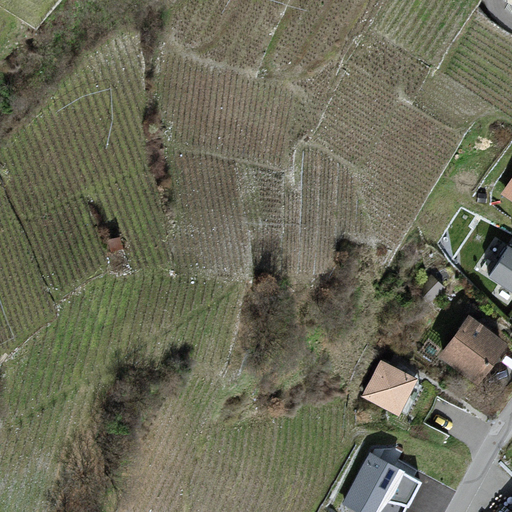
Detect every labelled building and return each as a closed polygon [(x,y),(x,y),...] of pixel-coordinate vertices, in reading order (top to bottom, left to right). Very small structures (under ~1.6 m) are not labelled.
[(511,178),(498,198),(511,207),(511,178)] [(511,252),(505,248),(487,277),(511,294),(511,252)] [(465,318),(434,359),(472,386),(503,345),(465,318)] [(416,379),(382,362),(364,396),(398,413),(416,379)] [(374,511),(397,470),(371,455),(345,503),(361,511),(374,511)]
